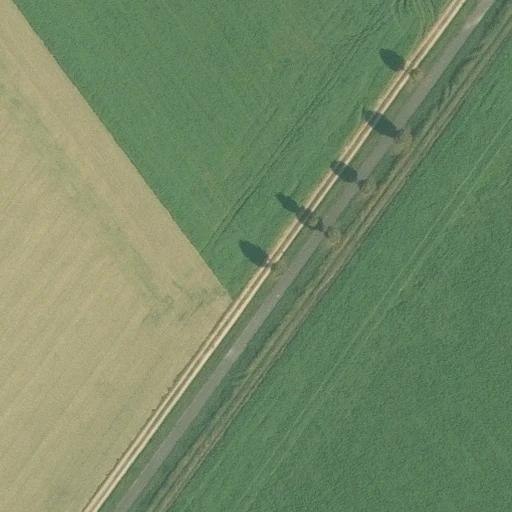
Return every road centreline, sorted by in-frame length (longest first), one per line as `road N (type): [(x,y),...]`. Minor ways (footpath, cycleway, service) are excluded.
road 1 (track): [(458,0),(93,511)]
road 2 (track): [(160,511),(511,23)]
